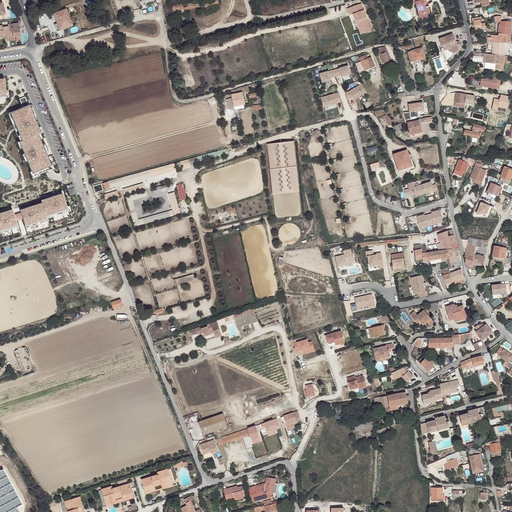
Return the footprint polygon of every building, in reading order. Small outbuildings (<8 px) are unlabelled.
[(217,0),(205,0),(172,6),(173,11),(218,3),(217,0)] [(416,3),(419,16),(428,13),(430,13),(429,6),(428,6),(426,7),(424,1),(426,0),(412,0),(414,4),(416,3)] [(374,30),(363,3),(350,8),(352,14),(356,13),(361,28),(366,26),(368,32),(374,30)] [(66,9),(54,14),(57,20),(58,24),(61,30),(72,25),(66,9)] [(475,30),(486,29),(485,23),(481,24),(480,18),(472,19),(473,24),(473,27),(475,26),(475,30)] [(498,33),(510,35),(511,22),(502,21),(499,26),(498,33)] [(10,40),(11,48),(17,47),(16,41),(16,40),(14,40),(13,36),(16,36),(16,38),(21,37),(19,23),(8,24),(8,26),(9,28),(10,36),(10,38),(10,40)] [(0,37),(2,37),(6,36),(10,36),(9,28),(8,26),(3,27),(3,26),(0,26),(0,37)] [(439,39),(444,51),(450,48),(457,45),(453,33),(439,39)] [(510,40),(510,35),(498,33),(498,36),(491,35),(491,38),(486,38),(485,42),(493,42),(493,43),(505,44),(509,44),(509,40),(510,40)] [(493,43),(492,55),(504,56),(504,53),(505,48),(505,44),(493,43)] [(391,60),(385,46),(377,48),(383,63),(391,60)] [(422,48),(412,51),(408,52),(410,62),(414,60),(415,61),(425,59),(422,48)] [(504,63),(504,56),(492,55),(485,54),(484,63),(496,64),(495,69),(503,70),(504,63)] [(361,61),(364,71),(375,66),(371,57),(368,58),(367,55),(361,57),(362,61),(361,61)] [(348,66),(339,69),(341,75),(342,77),(351,75),(348,66)] [(339,69),(329,72),(331,78),(341,75),(339,69)] [(329,72),(320,74),(323,83),(331,80),(331,78),(329,72)] [(480,86),(496,89),(498,78),(487,76),(486,79),(481,78),(480,86)] [(367,92),(362,84),(349,92),(353,98),(354,100),(367,92)] [(233,102),(234,107),(244,105),(245,104),(243,93),(231,95),(233,102)] [(466,94),(456,93),(454,106),(464,108),(465,104),(473,105),(475,96),(466,95),(466,94)] [(335,94),(321,98),(324,107),(337,103),(335,94)] [(32,104),(29,106),(25,97),(19,98),(24,108),(15,111),(10,113),(9,114),(19,141),(22,146),(24,153),(27,160),(31,171),(33,175),(38,173),(44,171),(45,173),(54,170),(53,166),(56,165),(32,104)] [(410,112),(403,113),(405,121),(416,118),(419,116),(418,111),(424,110),(423,103),(414,104),(414,108),(409,109),(410,112)] [(407,123),(410,135),(422,132),(420,123),(424,122),(432,121),(431,117),(424,118),(419,119),(419,120),(407,123)] [(359,122),(362,127),(368,125),(365,119),(359,122)] [(393,127),(395,134),(401,131),(398,124),(393,127)] [(479,131),(484,132),(485,127),(474,125),(473,130),(472,132),(465,130),(464,135),(469,136),(468,142),(471,143),(472,141),(476,142),(477,138),(479,139),(480,134),(478,133),(479,131)] [(267,144),(273,195),(297,192),(292,142),(267,144)] [(189,160),(175,164),(176,169),(182,167),(182,168),(228,155),(227,149),(189,159),(189,160)] [(397,165),(398,169),(406,167),(407,168),(413,166),(407,150),(393,154),(397,165)] [(464,173),(468,164),(471,166),(474,159),(469,158),(463,159),(462,161),(459,160),(453,173),(457,175),(459,171),(464,173)] [(474,180),(481,183),(486,171),(482,169),(483,165),(476,162),(470,178),(474,180)] [(174,164),(158,168),(159,173),(176,169),(174,164)] [(159,173),(158,168),(108,182),(109,187),(110,188),(150,177),(150,176),(159,173)] [(510,181),(511,175),(511,170),(504,168),(500,177),(510,181)] [(74,181),(67,183),(71,193),(77,191),(74,181)] [(413,182),(408,183),(409,188),(411,194),(411,195),(416,194),(417,196),(425,194),(425,193),(433,191),(432,185),(431,182),(415,187),(413,182)] [(497,196),(501,187),(491,183),(487,192),(497,196)] [(171,184),(152,189),(154,193),(172,187),(171,184)] [(183,184),(177,185),(180,200),(186,199),(183,184)] [(143,185),(123,190),(125,194),(145,188),(143,185)] [(117,191),(105,195),(107,199),(119,196),(117,191)] [(147,195),(146,191),(126,197),(135,226),(174,215),(173,211),(137,221),(131,199),(147,195)] [(29,206),(22,208),(22,211),(24,217),(27,223),(38,220),(42,218),(48,216),(47,214),(53,212),(57,210),(68,207),(68,205),(63,192),(56,194),(56,195),(54,196),(54,195),(42,199),(43,201),(31,205),(31,206),(29,207),(29,206)] [(174,192),(170,193),(176,214),(180,213),(174,192)] [(70,204),(68,205),(68,207),(57,210),(58,213),(71,208),(70,204)] [(0,212),(0,238),(0,239),(0,237),(0,229),(3,228),(7,227),(18,223),(17,219),(15,213),(13,208),(6,210),(6,211),(4,212),(4,211),(0,212)] [(424,215),(417,217),(420,229),(443,222),(439,210),(431,212),(432,214),(424,216),(424,215)] [(22,211),(15,213),(17,219),(24,217),(22,211)] [(441,245),(444,243),(450,241),(456,239),(454,235),(448,237),(442,238),(439,239),(441,245)] [(482,241),(468,238),(468,241),(465,256),(466,256),(465,264),(466,268),(469,267),(469,264),(481,266),(482,267),(484,257),(474,254),(476,246),(481,247),(482,241)] [(451,245),(450,241),(444,243),(441,245),(442,249),(446,249),(446,250),(447,250),(453,249),(451,245)] [(447,250),(449,257),(454,255),(460,254),(459,247),(457,243),(451,245),(453,249),(447,250)] [(495,246),(492,256),(504,258),(504,257),(506,248),(505,248),(506,245),(496,243),(495,246)] [(423,262),(429,261),(430,260),(440,258),(439,251),(427,253),(426,246),(422,246),(421,244),(414,245),(415,250),(414,251),(416,260),(423,259),(423,262)] [(439,251),(440,258),(447,257),(449,257),(447,250),(446,250),(439,251)] [(402,253),(391,255),(393,267),(398,266),(404,265),(402,253)] [(443,276),(447,288),(456,285),(461,284),(466,282),(461,269),(455,272),(451,273),(449,269),(448,270),(443,271),(442,272),(443,275),(443,276)] [(193,275),(174,280),(175,284),(194,279),(193,275)] [(421,275),(411,278),(413,287),(414,294),(419,292),(421,297),(428,296),(426,291),(425,291),(421,275)] [(505,284),(491,285),(492,295),(503,294),(503,293),(506,292),(505,284)] [(112,303),(114,308),(122,306),(120,300),(112,303)] [(436,302),(427,304),(429,312),(438,310),(436,302)] [(454,304),(446,307),(449,320),(454,319),(463,316),(462,311),(464,310),(463,305),(458,307),(456,307),(455,305),(454,304)] [(258,321),(253,308),(233,315),(238,328),(258,321)] [(427,322),(430,326),(434,322),(425,310),(418,316),(415,312),(410,315),(416,323),(419,321),(423,318),(427,322)] [(381,315),(379,316),(381,323),(384,323),(390,322),(389,320),(386,314),(381,315)] [(217,321),(200,327),(202,333),(203,337),(210,334),(210,333),(213,331),(214,336),(221,333),(217,321)] [(478,325),(475,327),(477,331),(476,332),(482,340),(492,332),(485,323),(478,325)] [(384,325),(368,328),(371,338),(386,335),(385,331),(383,331),(383,330),(385,329),(384,325)] [(329,348),(345,343),(342,332),(326,337),(329,348)] [(452,338),(452,340),(454,340),(455,344),(460,344),(460,341),(466,340),(472,338),(470,332),(452,336),(452,338)] [(422,338),(418,338),(412,345),(416,347),(421,348),(422,338)] [(451,347),(453,347),(452,344),(452,340),(452,338),(445,338),(440,338),(440,347),(451,347)] [(474,344),(477,351),(485,346),(483,340),(474,344)] [(294,344),(296,353),(305,351),(314,348),(313,342),(308,344),(307,341),(294,344)] [(374,349),(376,361),(381,359),(381,358),(389,356),(391,356),(390,352),(389,349),(391,349),(393,348),(392,343),(386,345),(386,346),(374,349)] [(503,359),(509,364),(511,359),(511,355),(504,349),(499,356),(503,359)] [(418,361),(428,371),(434,366),(432,364),(434,362),(427,356),(425,358),(423,356),(418,361)] [(463,368),(463,369),(469,367),(473,364),(474,367),(484,364),(483,359),(482,356),(472,358),(461,363),(461,365),(463,368)] [(22,372),(30,371),(28,357),(20,358),(22,372)] [(406,366),(392,373),(395,380),(402,376),(408,382),(414,376),(408,371),(406,366)] [(355,377),(348,379),(351,391),(359,388),(367,385),(364,376),(356,378),(355,377)] [(441,388),(442,395),(457,391),(456,385),(461,384),(460,380),(449,382),(449,383),(444,384),(444,383),(440,384),(441,388)] [(313,385),(307,386),(309,397),(315,396),(313,385)] [(422,395),(424,404),(435,401),(434,400),(434,399),(442,397),(442,395),(441,388),(430,391),(430,393),(428,394),(422,395)] [(381,404),(382,408),(389,406),(390,407),(390,410),(397,409),(398,409),(398,405),(408,403),(407,399),(410,399),(409,395),(407,395),(406,392),(405,392),(394,394),(380,397),(374,398),(375,405),(379,404),(381,404)] [(459,415),(462,425),(471,423),(472,424),(483,421),(481,414),(479,415),(478,408),(468,411),(468,413),(459,415)] [(298,412),(284,416),(288,429),(295,427),(293,423),(301,420),(298,412)] [(223,414),(199,422),(203,435),(227,427),(223,414)] [(420,424),(422,434),(438,430),(444,428),(443,423),(446,422),(445,416),(435,418),(435,420),(420,424)] [(373,420),(360,421),(360,430),(373,429),(373,420)] [(438,430),(439,432),(450,429),(448,422),(446,422),(443,423),(444,428),(438,430)] [(255,426),(241,431),(243,438),(249,436),(248,434),(250,433),(250,436),(252,440),(259,437),(255,426)] [(241,431),(220,439),(222,445),(243,438),(241,431)] [(486,446),(490,445),(491,453),(501,451),(500,442),(502,442),(502,437),(494,440),(485,443),(486,446)] [(214,440),(201,445),(204,455),(211,452),(211,454),(218,452),(214,440)] [(444,464),(446,470),(459,466),(455,454),(446,457),(448,463),(444,464)] [(480,454),(469,456),(472,470),(483,468),(480,454)] [(142,480),(146,494),(159,490),(158,486),(161,485),(162,486),(167,484),(166,481),(171,480),(168,469),(158,473),(158,475),(142,480)] [(256,486),(248,488),(253,502),(271,497),(271,493),(273,494),(276,479),(266,477),(265,483),(265,485),(256,487),(256,486)] [(102,490),(105,500),(110,499),(111,502),(118,500),(117,498),(119,497),(121,501),(134,497),(130,484),(113,489),(112,486),(102,490)] [(242,496),(245,495),(242,486),(237,487),(237,486),(224,490),(226,500),(235,498),(235,500),(243,498),(242,496)] [(432,488),(432,498),(444,498),(445,498),(445,494),(442,494),(442,488),(432,488)] [(185,511),(200,511),(199,510),(195,511),(193,508),(192,508),(189,502),(191,500),(193,500),(191,496),(184,500),(187,505),(181,508),(183,511),(185,511)] [(81,511),(81,510),(83,509),(79,497),(66,501),(69,511),(81,511)] [(136,503),(131,504),(132,506),(128,507),(129,511),(137,508),(136,503)] [(272,510),(273,511),(278,511),(276,503),(264,506),(264,507),(265,511),(266,511),(272,510)]
